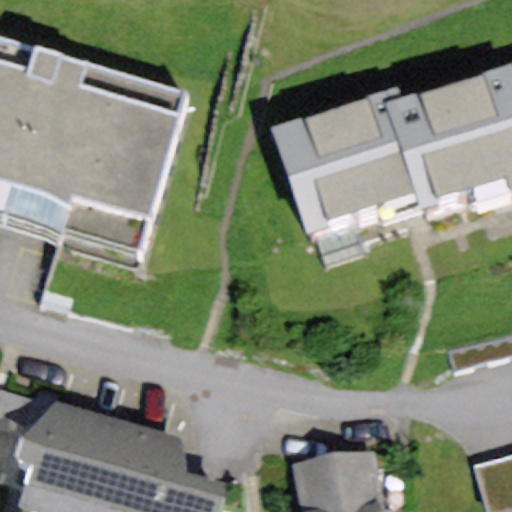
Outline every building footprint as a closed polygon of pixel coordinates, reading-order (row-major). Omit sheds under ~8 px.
[(193,101),(0,49),(0,221),(149,262),(193,101)] [(511,83),(404,119),(435,213),(507,189),(511,205),(511,83)] [(404,119),(398,101),(272,141),(308,254),(435,213),(404,119)] [(511,336),(446,355),(453,379),(511,362),(511,336)] [(183,449),(36,408),(17,476),(31,480),(21,511),(219,511),(224,496),(187,486),(183,449)] [(381,511),(375,458),(295,468),(300,511),(381,511)] [(511,511),(511,459),(473,470),(484,511),(511,511)]
